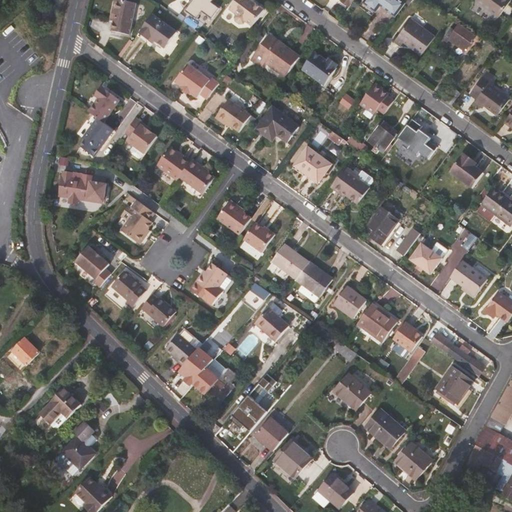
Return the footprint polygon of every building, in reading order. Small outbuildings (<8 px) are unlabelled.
[(130,35),(136,3),(119,0),(115,0),(112,13),(116,14),(115,21),(112,32),(130,35)] [(264,9),(253,1),(251,0),(235,0),(229,9),(237,14),(235,17),(236,21),(239,23),(243,22),(245,20),(252,25),(264,9)] [(406,3),(401,0),(365,0),(363,3),(376,12),(381,5),(396,16),(406,3)] [(477,0),(476,1),(498,18),(511,0),(510,0),(477,0)] [(188,25),(194,17),(190,14),(185,22),(188,25)] [(177,33),(152,15),(139,33),(149,41),(151,38),(155,42),(165,49),(177,33)] [(194,17),(188,25),(198,32),(204,24),(194,17)] [(410,19),(394,41),(401,46),(404,42),(421,55),(435,37),(410,19)] [(476,36),(460,24),(455,30),(451,27),(442,39),(448,43),(450,40),(465,51),(476,36)] [(149,41),(139,33),(136,36),(147,44),(149,41)] [(271,35),(252,61),(261,68),(265,63),(285,77),(300,57),(271,35)] [(325,87),(338,70),(337,69),(337,68),(337,64),(333,61),(328,62),(327,63),(323,60),(324,59),(315,53),(303,70),(325,87)] [(482,68),(489,58),(483,53),(475,64),(482,68)] [(220,83),(213,78),(215,76),(193,60),(176,82),(183,86),(181,88),(190,94),(192,93),(199,98),(201,94),(208,99),(220,83)] [(485,73),(470,94),(477,99),(475,102),(483,108),(485,106),(498,115),(510,99),(489,83),(492,78),(485,73)] [(384,115),(394,102),(387,97),(387,98),(381,94),(384,89),(378,85),(377,87),(375,86),(362,104),(369,110),(372,107),(384,115)] [(99,99),(105,90),(103,88),(96,97),(99,99)] [(105,125),(121,102),(105,90),(99,99),(100,100),(90,114),(98,119),(105,125)] [(337,98),(332,105),(347,116),(352,109),(337,98)] [(229,99),(216,118),(226,125),(227,123),(242,133),(253,117),(229,99)] [(273,107),(257,130),(272,141),(277,135),(288,143),(300,126),(273,107)] [(99,152),(114,132),(105,125),(98,119),(82,140),(85,142),(81,148),(94,158),(99,152)] [(146,155),(158,138),(150,133),(143,127),(145,124),(137,119),(126,134),(133,139),(130,143),(136,148),(132,152),(132,154),(139,160),(142,159),(145,155),(146,155)] [(152,130),(145,124),(143,127),(150,133),(152,130)] [(368,142),(375,147),(379,150),(384,153),(395,137),(380,126),(368,142)] [(359,149),(362,145),(352,138),(348,142),(359,149)] [(363,152),(368,145),(364,142),(362,145),(359,149),(360,151),(363,152)] [(62,158),(64,149),(57,147),(55,157),(62,158)] [(308,148),(296,164),(311,174),(309,176),(318,183),(331,166),(308,148)] [(181,178),(190,165),(183,160),(178,156),(179,154),(174,150),(169,151),(158,167),(178,181),(181,178)] [(364,167),(371,158),(363,152),(360,151),(354,160),(364,167)] [(400,179),(411,163),(396,152),(384,168),(400,179)] [(451,171),(473,188),(484,173),(475,166),(469,161),(471,158),(465,153),(451,171)] [(215,179),(209,174),(199,167),(201,165),(193,160),(190,165),(181,178),(204,194),(215,179)] [(210,172),(201,165),(199,167),(209,174),(210,172)] [(357,199),(368,184),(348,170),(337,184),(357,199)] [(105,202),(107,184),(92,181),(93,176),(85,175),(84,180),(72,178),(73,173),(64,172),(61,196),(70,198),(69,203),(78,205),(79,199),(87,201),(88,200),(105,202)] [(422,186),(412,179),(406,184),(417,192),(422,186)] [(499,192),(494,188),(482,204),(511,226),(511,225),(511,202),(498,193),(499,192)] [(253,218),(244,212),(245,210),(233,201),(232,203),(230,202),(219,219),(241,235),(253,218)] [(151,230),(156,224),(152,222),(157,214),(139,202),(134,209),(139,212),(124,232),(143,246),(149,237),(147,236),(151,230)] [(382,208),(369,226),(376,231),(371,237),(381,245),(400,220),(382,208)] [(402,260),(424,230),(412,221),(395,243),(401,247),(396,255),(402,260)] [(263,254),(276,235),(271,231),(269,233),(265,230),(257,224),(245,240),(263,254)] [(246,241),(242,247),(258,258),(262,253),(246,241)] [(432,248),(443,255),(448,247),(436,241),(432,248)] [(297,280),(310,262),(286,244),(272,263),(297,280)] [(423,244),(411,260),(418,266),(423,269),(431,275),(443,259),(423,244)] [(106,270),(111,265),(102,258),(98,254),(92,249),(78,264),(97,280),(94,284),(101,289),(112,275),(106,270)] [(488,280),(463,261),(451,278),(476,296),(488,280)] [(321,298),(334,280),(310,262),(297,280),(305,286),(320,297),(321,298)] [(215,296),(230,276),(214,264),(208,273),(205,277),(203,275),(197,283),(215,296)] [(125,273),(113,287),(128,301),(126,304),(132,309),(147,291),(141,286),(142,285),(132,277),(131,277),(125,273)] [(263,298),(268,291),(256,283),(250,289),(263,298)] [(316,303),(320,297),(305,286),(302,287),(299,291),(316,303)] [(348,286),(335,305),(354,319),(367,301),(348,286)] [(266,300),(271,294),(268,291),(263,298),(266,300)] [(511,301),(501,293),(486,311),(495,318),(498,314),(509,322),(511,318),(511,301)] [(164,327),(177,312),(161,298),(160,300),(154,295),(142,308),(164,327)] [(398,323),(372,304),(358,324),(383,343),(398,323)] [(269,307),(255,323),(279,342),(292,326),(269,307)] [(411,352),(422,337),(416,333),(411,330),(413,328),(406,323),(394,339),(411,352)] [(327,344),(333,337),(325,332),(320,339),(327,344)] [(433,341),(437,337),(430,332),(427,336),(433,341)] [(198,351),(179,334),(167,349),(179,360),(178,362),(184,366),(198,351)] [(26,338),(12,351),(27,366),(40,352),(26,338)] [(357,354),(343,344),(339,341),(334,347),(351,362),(357,354)] [(474,360),(467,355),(460,350),(451,343),(446,351),(468,367),(467,368),(479,376),(485,368),(485,367),(474,359),(474,360)] [(417,365),(426,352),(419,347),(410,360),(417,365)] [(208,367),(213,362),(201,352),(172,384),(178,389),(191,375),(197,380),(208,367)] [(214,372),(221,364),(215,359),(213,362),(208,367),(214,372)] [(0,379),(9,370),(0,360),(0,379)] [(232,390),(219,379),(227,369),(221,364),(214,372),(208,367),(197,380),(194,384),(205,394),(210,389),(223,400),(232,390)] [(453,366),(437,390),(458,405),(475,382),(453,366)] [(361,405),(372,393),(350,374),(334,392),(350,405),(355,399),(361,405)] [(253,406),(273,381),(267,376),(244,403),(245,405),(236,416),(247,426),(260,412),(253,406)] [(511,379),(491,419),(505,425),(506,426),(511,415),(511,379)] [(178,389),(172,384),(170,382),(168,386),(167,387),(174,393),(178,389)] [(83,404),(66,387),(51,402),(52,403),(41,415),(51,426),(63,414),(69,419),(83,404)] [(101,414),(107,408),(97,399),(92,405),(101,414)] [(356,411),(361,405),(355,399),(350,405),(356,411)] [(380,409),(364,427),(391,449),(407,431),(380,409)] [(290,433),(272,418),(255,436),(263,443),(265,441),(275,450),(290,433)] [(505,425),(491,419),(469,458),(481,464),(503,476),(511,459),(511,441),(500,434),(505,425)] [(80,470),(96,453),(85,443),(96,432),(86,421),(75,433),(78,436),(62,452),(80,470)] [(292,440),(275,461),(296,478),(313,458),(292,440)] [(412,443),(395,463),(416,481),(433,461),(412,443)] [(481,464),(469,458),(465,466),(476,473),(481,464)] [(511,501),(511,459),(503,476),(496,488),(503,492),(501,495),(511,501)] [(333,475),(320,491),(340,509),(355,492),(333,475)] [(91,511),(97,511),(113,496),(104,487),(103,489),(90,477),(76,492),(88,503),(86,506),(91,511)] [(382,511),(369,501),(359,511),(382,511)]
